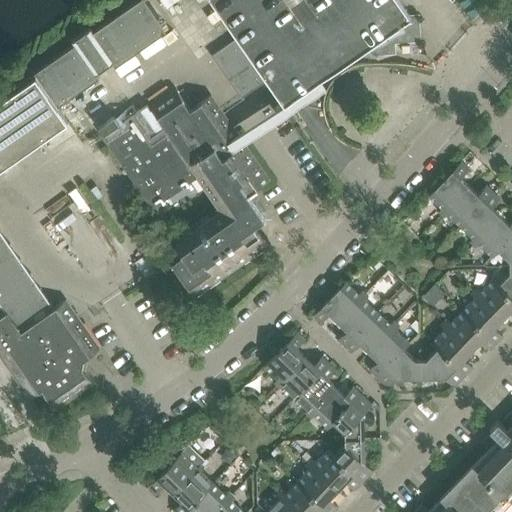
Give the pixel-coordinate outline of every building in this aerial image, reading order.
[(77,45),(11,90),(44,138),(70,120),(57,100),(98,73),(113,63),(116,68),(167,33),(144,0),(141,0),(94,32),(92,28),(73,40),(77,45)] [(421,39),(419,12),(409,13),(399,0),(212,0),(238,37),(212,55),(241,98),(244,96),(268,80),(331,169),(344,160),(359,150),(353,148),(347,145),(342,142),(338,138),(334,134),(330,128),(327,123),(326,117),(324,111),(324,105),(324,99),(326,93),(328,87),(331,82),(334,77),(338,73),(343,69),(348,65),(354,63),(360,61),(366,61),(372,60),(377,60),(377,53),(396,52),(395,41),(421,39)] [(104,133),(102,134),(148,201),(153,207),(162,201),(200,175),(218,201),(223,208),(175,241),(183,253),(171,261),(195,295),(266,246),(268,245),(269,244),(269,243),(255,224),(266,217),(255,201),(250,194),(270,180),(225,116),(210,94),(191,107),(178,88),(151,106),(148,103),(119,122),(104,133)] [(0,353),(29,396),(30,396),(41,388),(54,407),(92,381),(87,373),(82,366),(84,359),(90,355),(100,348),(73,310),(65,297),(51,307),(49,304),(53,302),(0,225),(0,168),(44,138),(11,90),(0,97),(0,353)] [(99,126),(104,133),(119,122),(114,115),(99,126)] [(441,214),(469,184),(462,176),(470,169),(461,160),(427,195),(441,208),(438,211),(441,214)] [(459,226),(493,191),(487,185),(479,193),(469,184),(441,214),(444,217),(447,214),(459,226)] [(471,244),(500,214),(493,206),(501,198),(493,191),(459,226),(472,238),(469,241),(471,244)] [(497,250),(511,234),(511,220),(510,223),(500,214),(471,244),(475,248),(478,244),(492,258),(498,251),(497,250)] [(509,264),(511,264),(511,234),(497,250),(498,251),(509,261),(509,264)] [(159,268),(148,252),(135,262),(146,278),(159,268)] [(511,264),(509,264),(499,265),(499,269),(509,269),(509,273),(499,283),(511,295),(511,264)] [(511,295),(499,283),(498,284),(492,278),(479,291),(476,288),(475,289),(504,318),(510,311),(511,312),(511,295)] [(338,322),(365,294),(361,290),(358,293),(345,280),(313,314),(321,322),(329,314),(338,322)] [(434,285),(422,298),(432,307),(444,294),(434,285)] [(494,328),(504,318),(475,289),(470,294),(473,298),(463,308),(497,341),(502,336),(494,328)] [(345,344),(377,311),(364,299),(368,296),(365,294),(338,322),(346,330),(338,338),(345,344)] [(489,351),(497,341),(463,308),(449,322),(446,319),(444,321),(473,349),(480,342),(489,351)] [(369,352),(396,323),(392,320),(389,323),(377,311),(345,344),(352,352),(360,344),(369,352)] [(464,358),(473,349),(444,321),(439,325),(443,329),(430,342),(436,348),(438,346),(466,374),(473,367),(464,358)] [(403,348),(404,348),(409,343),(396,330),(399,326),(396,323),(369,352),(377,360),(369,368),(377,376),(403,348)] [(276,385),(304,356),(296,347),(304,339),(295,331),(263,366),(276,378),(272,381),(276,385)] [(454,387),(466,374),(438,346),(436,348),(426,359),(422,359),(422,349),(420,349),(422,379),(445,378),(454,387)] [(415,359),(404,348),(403,348),(377,376),(389,387),(397,379),(422,379),(420,349),(418,349),(418,359),(415,359)] [(295,397),(328,362),(321,355),(313,364),(304,356),(276,385),(279,388),(282,384),(295,397)] [(307,415),(335,386),(327,377),(335,369),(328,362),(295,397),(307,408),(304,411),(307,415)] [(333,420),(359,393),(352,385),(344,394),(335,386),(307,415),(311,418),(314,415),(327,428),(333,422),(334,421),(333,420)] [(344,438),(363,437),(363,414),(372,404),(359,393),(333,420),(334,421),(333,422),(344,432),(344,436),(338,436),(338,440),(344,440),(344,438)] [(488,448),(458,480),(490,511),(504,511),(511,504),(511,409),(511,410),(504,417),(511,424),(507,429),(498,420),(490,428),(500,437),(496,441),(488,434),(481,441),(488,448)] [(333,455),(361,482),(373,470),(364,461),(363,437),(344,438),(344,440),(344,444),(334,454),(333,455)] [(172,493),(202,462),(205,459),(189,443),(148,486),(155,493),(163,485),(172,493)] [(333,455),(334,454),(328,448),(314,462),(311,459),(309,460),(309,461),(338,490),(346,482),(354,489),(361,482),(333,455)] [(309,460),(311,459),(312,457),(306,451),(303,454),(305,456),(309,460)] [(309,461),(309,460),(305,456),(302,459),(307,463),(305,465),(308,468),(297,480),(330,511),(332,511),(338,506),(330,499),(338,490),(309,461)] [(199,470),(203,466),(205,464),(202,462),(172,493),(180,501),(172,509),(174,511),(184,511),(212,483),(199,470)] [(330,511),(297,480),(284,493),(281,490),(279,492),(299,511),(330,511)] [(490,511),(458,480),(429,510),(422,503),(414,511),(415,511),(490,511)] [(213,511),(231,494),(228,490),(224,494),(212,483),(184,511),(213,511)] [(299,511),(279,492),(274,496),(278,500),(266,511),(299,511)] [(241,511),(230,501),(234,497),(231,494),(213,511),(241,511)]
